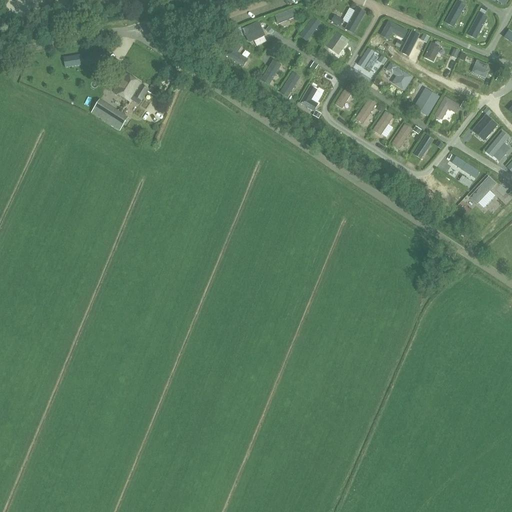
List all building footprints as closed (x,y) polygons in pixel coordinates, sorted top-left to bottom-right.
[(457,2),(445,23),(453,28),(465,6),(457,2)] [(348,24),(345,29),(353,34),(365,13),(357,8),(355,12),(348,24)] [(293,9),(275,16),(278,24),(296,17),(293,9)] [(479,14),(467,36),(476,40),(487,18),(479,14)] [(313,18),(300,36),(307,41),(320,23),(313,18)] [(259,21),(242,29),(249,44),(266,36),(259,21)] [(407,32),(389,22),(381,36),(388,40),(392,33),(403,39),(407,32)] [(336,32),(325,47),(338,56),(349,41),(336,32)] [(411,32),(400,54),(408,58),(419,36),(411,32)] [(225,56),(243,68),(248,60),(238,53),(242,46),(234,41),(225,56)] [(433,62),(440,48),(431,43),(424,58),(433,62)] [(258,57),(263,59),(267,50),(262,48),(258,57)] [(368,49),(357,66),(363,70),(364,68),(373,55),(374,53),(368,49)] [(65,68),(103,61),(101,51),(63,57),(65,68)] [(477,61),(475,66),(472,73),(485,79),(488,72),(486,71),(488,66),(477,61)] [(273,62),(262,80),(269,85),(280,66),(273,62)] [(413,78),(390,64),(386,70),(397,77),(392,84),(404,91),(413,78)] [(131,102),(131,101),(139,105),(149,90),(124,74),(114,91),(131,102)] [(292,74),(281,93),(287,97),(299,78),(292,74)] [(299,104),(314,112),(318,104),(312,101),(318,89),(310,85),(299,104)] [(347,86),(335,105),(342,109),(354,90),(347,86)] [(428,117),(440,98),(426,89),(414,109),(428,117)] [(445,97),(434,116),(442,121),(448,110),(455,114),(460,106),(445,97)] [(127,117),(99,100),(93,108),(121,126),(127,117)] [(369,100),(356,118),(357,119),(358,120),(361,123),(362,122),(363,123),(376,105),(369,100)] [(386,113),(373,131),(380,136),(387,126),(393,118),(386,113)] [(485,116),(475,129),(482,136),(486,140),(489,135),(497,126),(485,116)] [(405,126),(392,144),(399,149),(412,130),(405,126)] [(504,130),(486,152),(492,157),(510,136),(504,130)] [(426,134),(417,148),(429,156),(438,142),(426,134)] [(457,157),(452,164),(475,178),(479,172),(457,157)] [(490,176),(470,197),(477,204),(497,183),(490,176)] [(436,182),(431,189),(450,202),(454,195),(436,182)]
